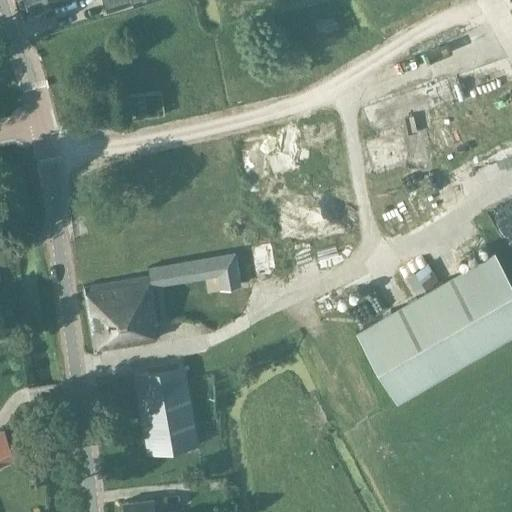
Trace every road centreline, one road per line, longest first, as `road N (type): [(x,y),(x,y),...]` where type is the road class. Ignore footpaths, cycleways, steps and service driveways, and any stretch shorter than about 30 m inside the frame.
road 1 (track): [(74,373),(204,339),(409,247),(511,188)]
road 2 (tertiary): [(93,511),(43,125)]
road 3 (tertiary): [(43,125),(5,0)]
